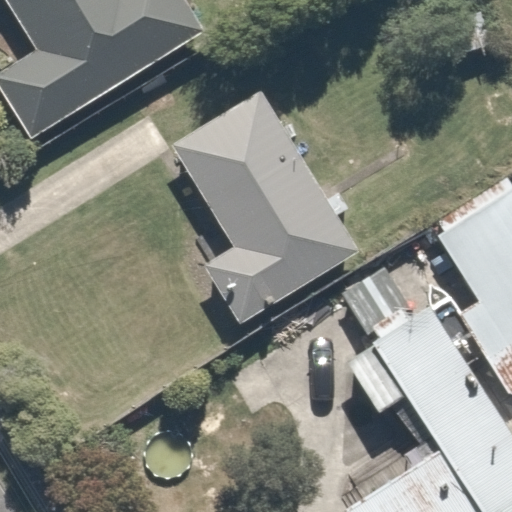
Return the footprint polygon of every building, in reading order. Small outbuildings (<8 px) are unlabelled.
[(0,0),(0,8),(19,42),(0,52),(0,98),(19,130),(201,25),(186,0),(0,0)] [(221,242),(190,264),(231,323),(349,241),(246,92),(159,152),(221,242)] [(336,96),(302,118),(341,176),(374,153),(336,96)] [(511,194),(501,178),(422,228),(466,298),(445,311),(497,394),(511,384),(511,194)] [(328,294),(355,334),(358,338),(334,353),(371,409),(394,394),(426,443),(328,507),(331,511),(504,511),(511,507),(511,449),(412,297),(393,309),(367,268),(328,294)]
